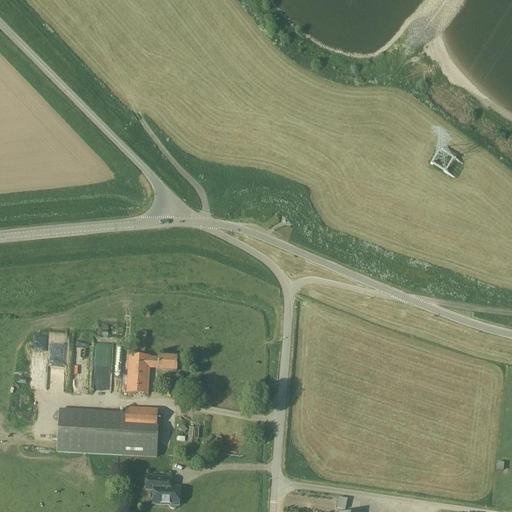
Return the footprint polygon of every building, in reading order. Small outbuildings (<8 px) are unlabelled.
[(146,351),(146,332),(136,332),(136,351),(146,351)] [(112,347),(95,346),(94,391),(111,391),(112,347)] [(127,393),(149,395),(150,369),(159,369),(159,371),(177,372),(177,358),(159,357),(159,358),(151,357),(151,356),(129,355),(127,393)] [(158,431),(157,431),(159,410),(127,408),(126,415),(59,412),(57,453),(157,457),(158,431)] [(180,487),(172,487),(173,478),(160,477),(146,477),(146,489),(155,490),(155,504),(169,505),(169,507),(170,508),(172,509),(174,510),(176,509),(177,507),(177,505),(179,505),(180,487)] [(337,508),(346,510),(348,499),(339,498),(337,508)]
